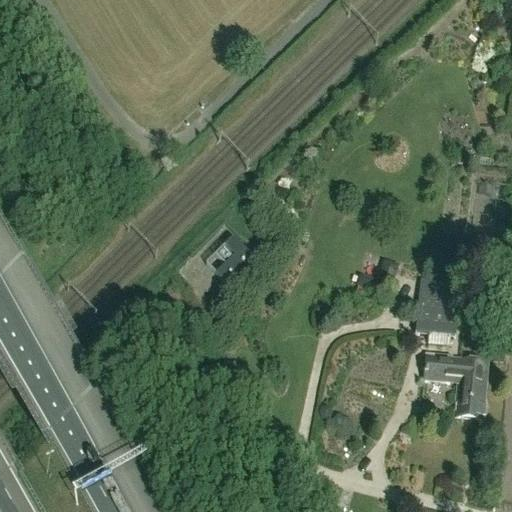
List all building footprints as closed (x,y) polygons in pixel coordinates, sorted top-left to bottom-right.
[(255,265),(232,240),(223,248),(234,259),(215,277),(228,291),(255,265)] [(383,263),(375,288),(391,293),(399,269),(383,263)] [(359,277),(355,287),(370,292),(373,282),(359,277)] [(413,337),(454,341),(457,301),(417,297),(413,337)] [(482,410),(486,367),(424,361),(422,384),(456,387),(453,422),(481,424),(481,421),(484,421),(485,410),(482,410)]
